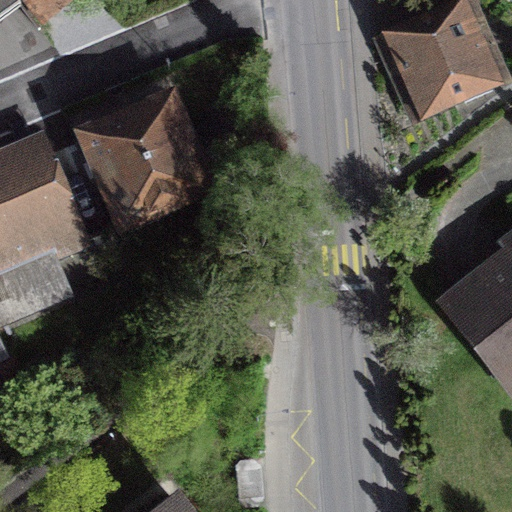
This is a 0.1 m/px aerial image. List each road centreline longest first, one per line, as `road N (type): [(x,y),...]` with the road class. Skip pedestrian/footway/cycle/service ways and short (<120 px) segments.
road 1 (tertiary): [(315,0),(354,511)]
road 2 (residential): [(0,104),(259,0)]
